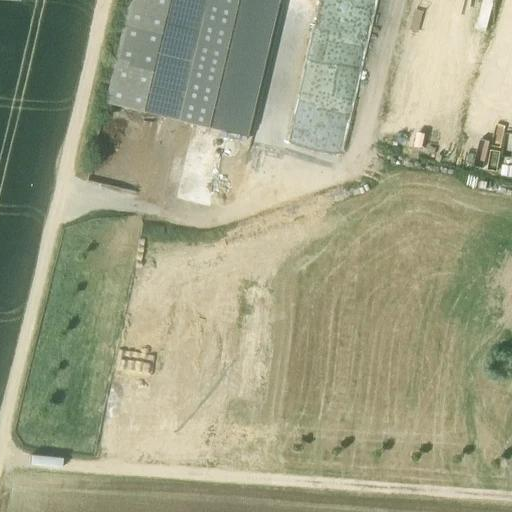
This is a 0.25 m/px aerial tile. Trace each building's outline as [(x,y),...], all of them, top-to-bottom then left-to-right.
[(128,0),(104,104),(180,122),(208,0),(128,0)] [(319,0),(317,14),(334,17),(333,23),(373,30),(378,0),(319,0)] [(450,10),(421,2),(395,89),(424,97),(450,10)] [(253,287),(286,287),(286,251),(254,251),(253,287)] [(136,262),(118,373),(136,376),(140,348),(156,350),(166,293),(158,292),(162,266),(136,262)] [(199,266),(194,352),(218,353),(220,315),(232,316),(235,268),(199,266)]
